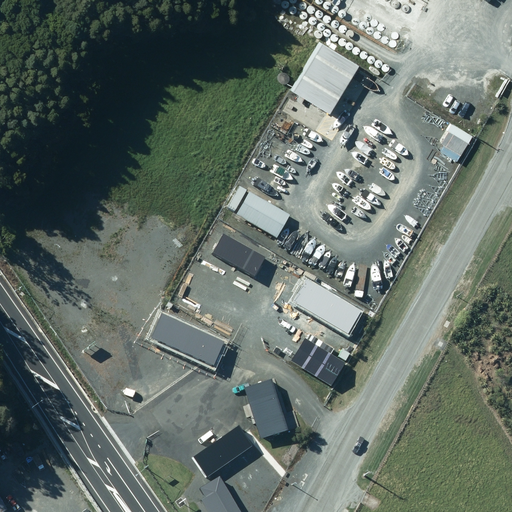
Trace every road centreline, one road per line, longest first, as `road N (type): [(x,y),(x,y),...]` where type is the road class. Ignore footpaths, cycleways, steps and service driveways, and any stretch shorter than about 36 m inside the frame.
road 1 (unclassified): [(511,154),(314,511)]
road 2 (trunk): [(28,364),(74,391),(155,511)]
road 3 (trunk): [(114,511),(49,415),(28,364)]
